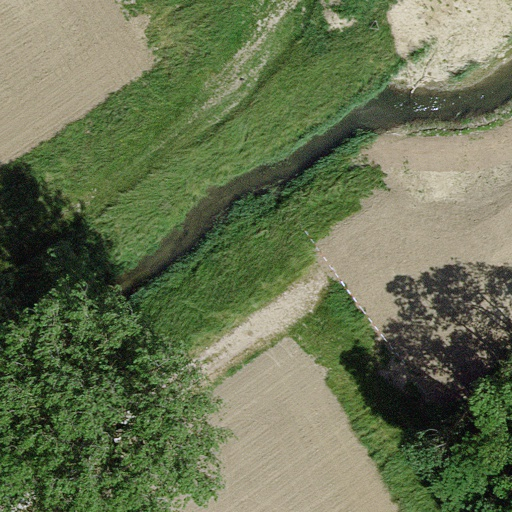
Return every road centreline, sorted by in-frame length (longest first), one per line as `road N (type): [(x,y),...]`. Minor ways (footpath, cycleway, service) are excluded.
road 1 (track): [(0,505),(435,228)]
road 2 (track): [(0,247),(248,93),(320,0)]
